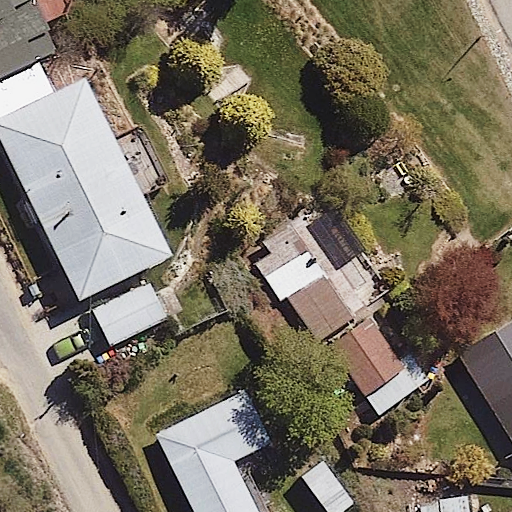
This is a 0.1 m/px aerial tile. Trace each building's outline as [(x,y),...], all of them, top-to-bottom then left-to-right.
[(0,0),(0,83),(64,55),(51,24),(66,17),(58,0),(0,0)] [(47,69),(0,92),(0,144),(85,312),(95,307),(114,346),(174,315),(154,274),(176,263),(83,80),(58,92),(47,69)] [(388,293),(320,201),(246,255),(282,304),(291,298),(378,417),(430,379),(374,304),(388,293)] [(511,320),(460,353),(511,436),(511,320)] [(251,388),(156,436),(194,511),(268,511),(243,460),(278,442),(251,388)] [(344,511),(356,503),(324,461),(301,478),(327,511),(344,511)] [(470,511),(468,496),(422,500),(422,511),(470,511)]
